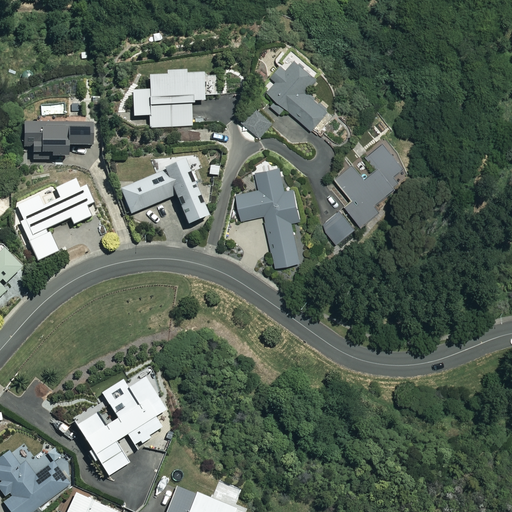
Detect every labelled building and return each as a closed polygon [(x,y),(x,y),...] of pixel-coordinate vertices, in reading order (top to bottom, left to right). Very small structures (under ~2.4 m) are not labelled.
[(320,75),(290,49),(281,60),(283,62),(272,75),(278,80),(268,92),(277,99),(272,106),(281,114),(287,107),(312,129),(329,110),(306,91),(320,75)] [(205,95),(219,94),(218,76),(204,77),(204,72),(187,73),(187,70),(167,71),(167,75),(149,76),(150,90),(133,90),(134,116),(150,115),(150,128),(194,126),(193,100),(206,100),(205,95)] [(25,149),(33,149),(34,160),(51,160),(51,156),(70,156),(70,145),(93,145),(93,123),(24,124),(25,149)] [(406,166),(384,140),(366,156),(377,168),(366,177),(353,162),(335,178),(353,199),(345,205),(363,225),(381,209),(376,202),(400,181),(395,176),(406,166)] [(202,168),(196,154),(161,168),(163,172),(121,188),(131,213),(177,195),(189,223),(209,215),(197,185),(193,187),(188,173),(202,168)] [(286,190),(281,167),(256,172),(260,189),(237,194),(243,220),(264,215),(276,266),(302,261),(292,221),(302,219),(295,188),(286,190)] [(80,188),(76,179),(56,187),(61,198),(43,205),(39,195),(17,205),(24,220),(21,221),(38,260),(59,251),(48,227),(71,217),(74,224),(98,213),(86,185),(80,188)] [(356,228),(341,210),(322,226),(337,243),(356,228)] [(0,295),(7,290),(2,285),(23,266),(0,240),(0,295)] [(151,437),(150,434),(162,427),(156,416),(167,409),(146,376),(129,387),(124,379),(102,392),(118,418),(105,426),(93,407),(74,419),(92,448),(88,451),(95,461),(99,459),(109,475),(130,462),(116,441),(128,434),(134,444),(140,440),(142,443),(151,437)] [(36,474),(18,448),(0,461),(0,477),(2,481),(0,482),(0,487),(8,499),(5,502),(12,511),(34,511),(38,510),(36,508),(71,483),(55,460),(36,474)] [(247,511),(249,510),(236,505),(243,488),(220,480),(213,499),(195,492),(195,494),(177,487),(166,511),(247,511)] [(119,511),(77,492),(67,511),(119,511)]
